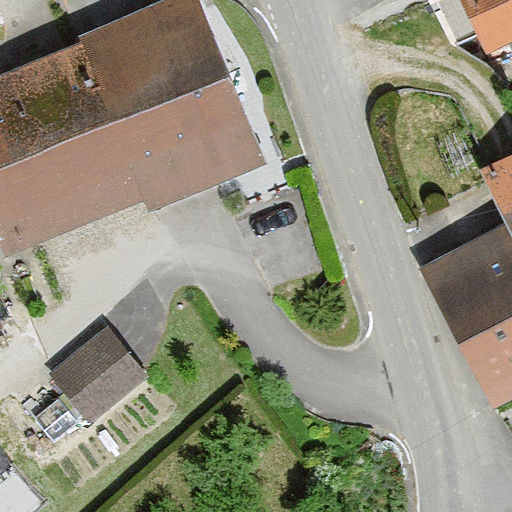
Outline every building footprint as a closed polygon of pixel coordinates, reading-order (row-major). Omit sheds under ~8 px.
[(149,204),(279,152),(217,0),(161,0),(80,33),(149,204)] [(511,0),(471,0),(498,51),(511,43),(511,0)] [(0,210),(19,257),(149,204),(80,33),(0,65),(0,210)] [(511,402),(511,142),(492,151),(511,195),(511,220),(433,262),(508,405),(511,402)] [(92,425),(148,378),(105,327),(49,374),(92,425)]
